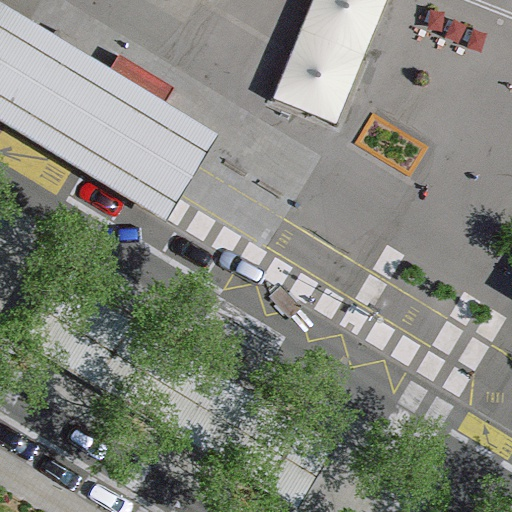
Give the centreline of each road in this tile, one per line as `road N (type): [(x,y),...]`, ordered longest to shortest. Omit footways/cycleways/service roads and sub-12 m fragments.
road 1 (residential): [(485,454),(0,159)]
road 2 (residential): [(0,396),(187,511)]
